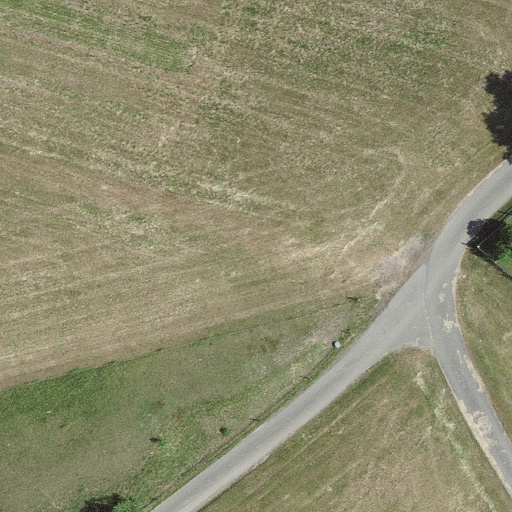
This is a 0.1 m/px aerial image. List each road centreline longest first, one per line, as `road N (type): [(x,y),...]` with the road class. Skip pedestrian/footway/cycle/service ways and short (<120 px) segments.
road 1 (residential): [(420,315),(181,511)]
road 2 (residential): [(420,315),(511,465)]
road 3 (residential): [(511,188),(463,230),(420,315)]
